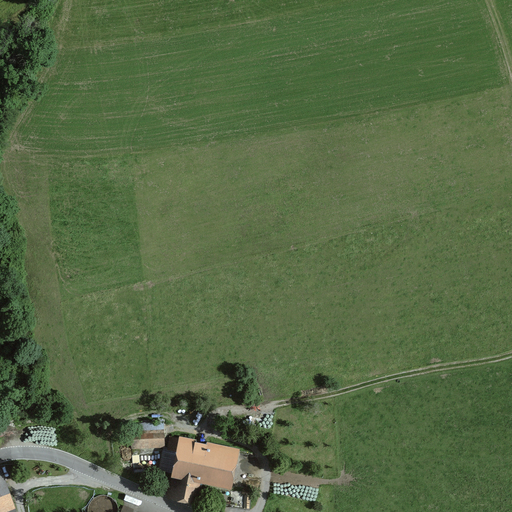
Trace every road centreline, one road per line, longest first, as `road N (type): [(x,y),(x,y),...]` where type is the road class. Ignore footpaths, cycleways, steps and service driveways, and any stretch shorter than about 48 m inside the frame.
road 1 (track): [(229,407),(314,397),(511,352)]
road 2 (unclassified): [(0,455),(45,452),(191,511)]
